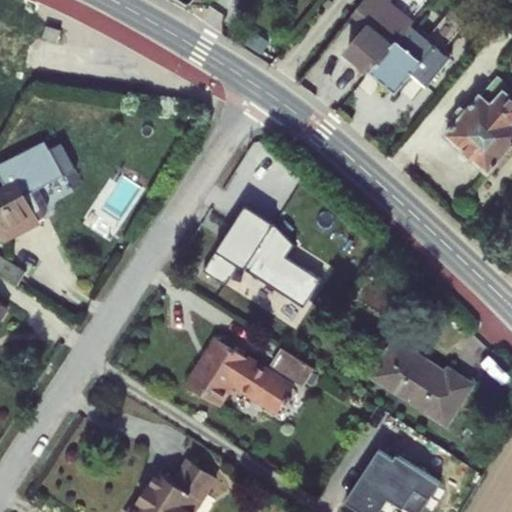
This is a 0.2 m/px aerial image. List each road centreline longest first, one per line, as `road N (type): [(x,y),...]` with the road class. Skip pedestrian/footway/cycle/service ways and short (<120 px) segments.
road 1 (residential): [(0,497),(264,91)]
road 2 (secondary): [(511,306),(350,156),(264,91)]
road 3 (unknown): [(200,76),(0,56)]
road 4 (secondary): [(264,91),(113,0)]
road 5 (unknown): [(151,264),(278,354)]
